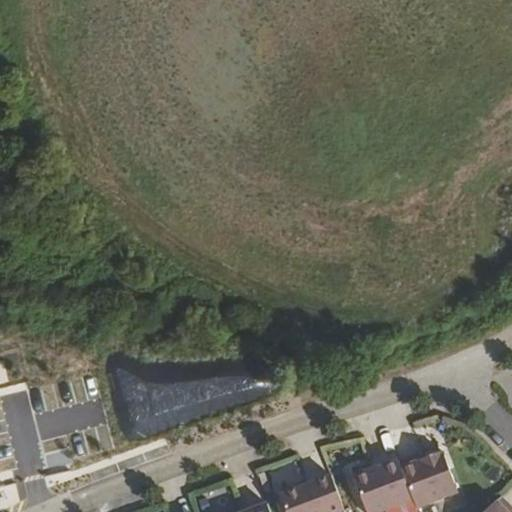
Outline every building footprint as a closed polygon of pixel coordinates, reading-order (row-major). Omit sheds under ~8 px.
[(402,464),(416,501),(417,505),(459,489),(443,448),(402,464)] [(402,464),(400,461),(385,467),(358,478),(371,511),(387,511),(416,501),(402,464)] [(273,495),(288,491),(281,469),(267,473),(273,495)] [(345,511),(347,511),(334,477),(282,496),(288,511),(345,511)] [(510,511),(511,510),(511,509),(502,499),(488,511),(510,511)]
